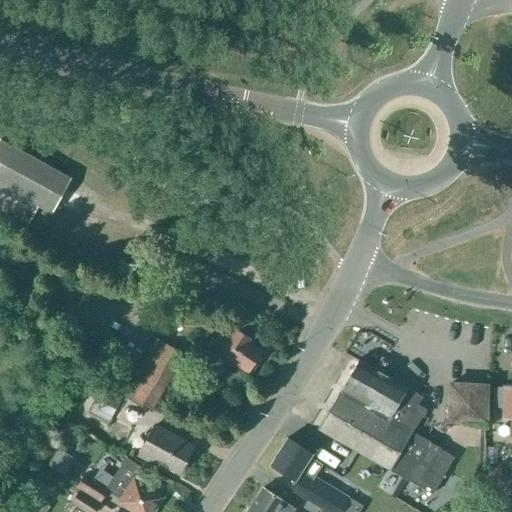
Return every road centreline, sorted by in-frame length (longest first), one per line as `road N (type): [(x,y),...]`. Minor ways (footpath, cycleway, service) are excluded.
road 1 (secondary): [(357,126),(0,46)]
road 2 (unknown): [(339,307),(68,201)]
road 3 (tertiary): [(206,511),(306,364),(356,268)]
road 4 (unclassified): [(511,303),(356,268)]
